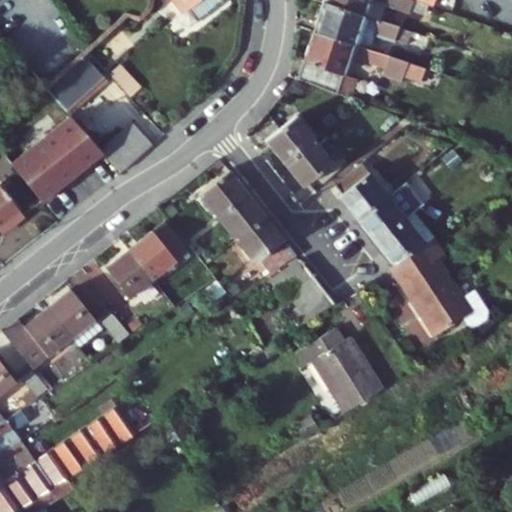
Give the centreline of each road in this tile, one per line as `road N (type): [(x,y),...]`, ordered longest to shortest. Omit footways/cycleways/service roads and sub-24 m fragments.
road 1 (residential): [(213,121),(0,297)]
road 2 (residential): [(213,121),(331,279)]
road 3 (residential): [(270,0),(253,78),(213,121)]
